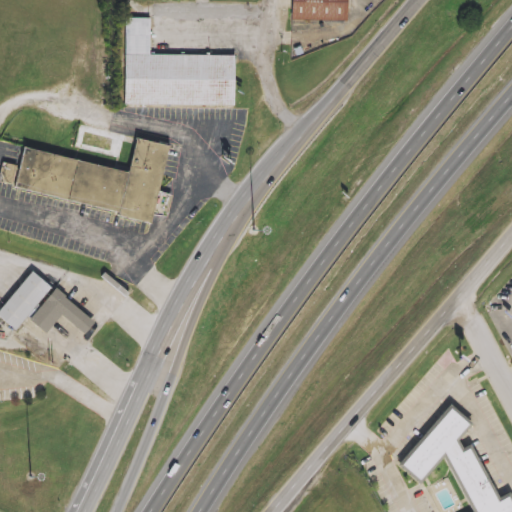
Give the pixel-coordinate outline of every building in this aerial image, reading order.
[(344,0),(344,22),(290,21),(290,0),(344,0)] [(149,18),(149,55),(234,56),(233,106),(122,105),(122,18),(149,18)] [(20,149),(126,171),(133,139),(166,146),(156,192),(169,195),(164,217),(149,213),(148,219),(11,190),(20,149)] [(12,331),(0,320),(0,306),(28,271),(48,286),(12,331)] [(82,335),(58,315),(43,334),(27,320),(53,289),(92,322),(82,335)] [(467,511),(441,455),(436,461),(417,483),(395,466),(447,406),(468,424),(454,439),(458,448),(467,444),(494,499),(506,493),(511,506),(511,511),(467,511)]
